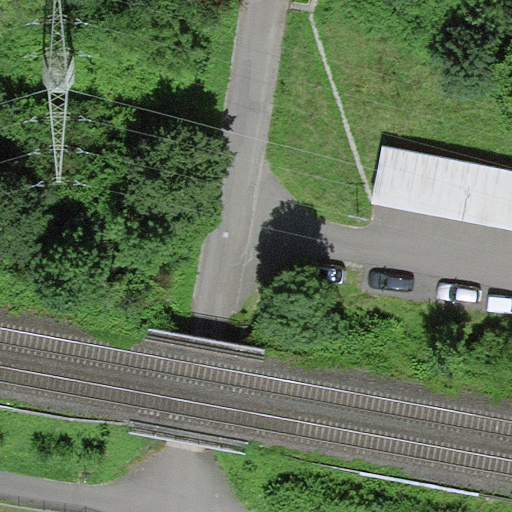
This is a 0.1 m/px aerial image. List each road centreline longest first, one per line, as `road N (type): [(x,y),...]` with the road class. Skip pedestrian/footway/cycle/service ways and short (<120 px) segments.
road 1 (unclassified): [(251,0),(174,511)]
road 2 (track): [(221,208),(511,261)]
road 3 (unclassified): [(160,511),(0,482)]
